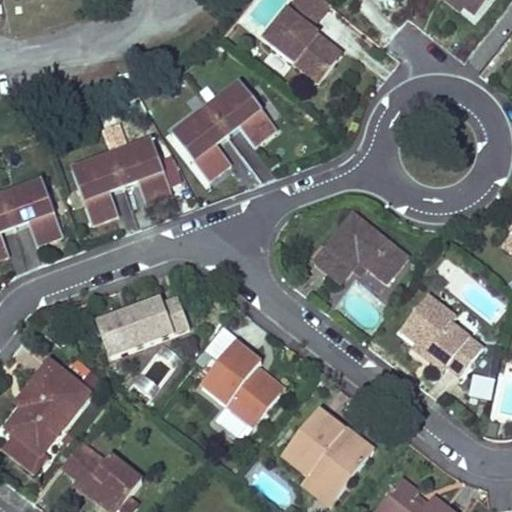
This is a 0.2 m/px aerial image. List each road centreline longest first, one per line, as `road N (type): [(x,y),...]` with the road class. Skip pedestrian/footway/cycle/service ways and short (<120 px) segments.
road 1 (residential): [(511,460),(477,456),(205,236)]
road 2 (residential): [(205,236),(22,298),(0,327)]
road 3 (residential): [(380,165),(391,185),(423,202),(471,187),(487,170),(492,147),(474,101),(457,88)]
road 4 (residential): [(205,236),(380,165)]
road 5 (residential): [(457,88),(402,97),(386,117),(380,165)]
